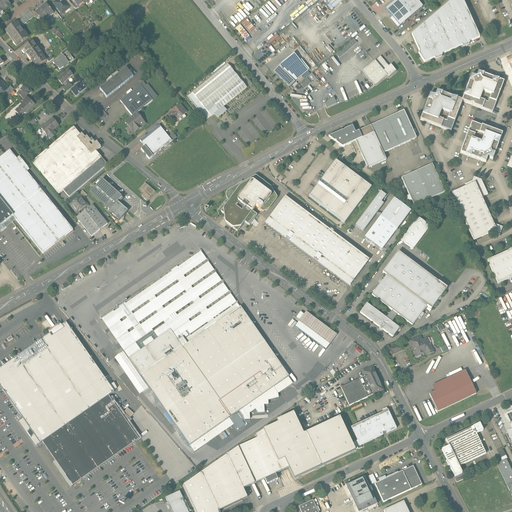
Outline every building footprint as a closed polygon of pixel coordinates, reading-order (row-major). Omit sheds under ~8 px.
[(6,1),(5,0),(0,0),(0,4),(5,10),(10,6),(6,1)] [(64,0),(57,0),(53,3),(62,14),(69,9),(69,8),(70,7),(66,2),(64,0)] [(74,8),(68,0),(67,0),(66,2),(70,7),(69,8),(69,9),(71,11),(74,8)] [(400,25),(411,16),(396,0),(386,9),(393,17),(400,25)] [(396,0),(411,16),(422,7),(416,0),(396,0)] [(458,0),(451,0),(411,34),(420,52),(418,53),(424,62),(434,58),(435,59),(436,59),(442,57),(442,55),(442,54),(462,45),(462,46),(464,47),(469,44),(469,43),(469,42),(479,37),(463,1),(458,0)] [(50,9),(45,4),(42,6),(42,7),(40,9),(47,18),(49,16),(50,16),(51,16),(53,14),(50,9)] [(58,14),(52,7),(50,9),(53,14),(56,16),(58,14)] [(40,9),(37,10),(36,10),(35,11),(35,12),(38,16),(43,23),(48,19),(47,18),(40,9)] [(398,27),(400,25),(393,17),(391,19),(398,27)] [(17,23),(12,26),(13,27),(11,29),(10,28),(6,31),(16,45),(28,37),(17,23)] [(353,38),(335,54),(339,58),(357,43),(353,38)] [(32,41),(23,48),(32,61),(41,54),(32,41)] [(64,55),(55,61),(58,66),(57,67),(60,70),(73,60),(68,52),(67,52),(64,55)] [(41,54),(32,61),(37,67),(46,60),(41,54)] [(308,71),(294,54),(282,63),(281,65),(273,73),(289,88),(295,83),(294,82),(308,71)] [(374,62),(387,77),(388,78),(396,72),(390,66),(389,67),(380,57),(374,62)] [(387,77),(374,62),(362,72),(374,86),(377,85),(387,77)] [(227,65),(187,97),(206,121),(214,114),(218,118),(220,116),(220,117),(224,114),(223,113),(226,112),(222,108),(246,88),(227,65)] [(126,68),(100,89),(107,98),(133,76),(126,68)] [(68,70),(57,81),(62,85),(73,75),(68,70)] [(492,113),(504,82),(478,72),(477,76),(477,77),(475,78),(474,77),(471,76),(461,101),(462,102),(492,113)] [(83,77),(75,83),(77,86),(80,83),(85,79),(83,77)] [(307,78),(300,84),(304,89),(311,83),(307,78)] [(0,80),(0,95),(1,96),(6,91),(8,89),(8,88),(8,89),(0,81),(1,81),(0,80)] [(21,83),(15,88),(19,91),(20,90),(24,86),(21,83)] [(69,83),(62,88),(65,91),(72,86),(69,83)] [(77,86),(71,90),(76,97),(85,90),(80,83),(77,86)] [(140,85),(120,101),(132,117),(136,114),(152,101),(140,85)] [(24,86),(20,90),(21,92),(18,95),(23,99),(26,97),(31,91),(29,89),(27,90),(24,86)] [(451,132),(462,102),(461,101),(437,91),(435,94),(436,96),(433,97),(433,96),(429,94),(420,120),(451,132)] [(34,105),(26,97),(23,99),(22,100),(24,102),(16,111),(17,113),(20,116),(27,110),(28,111),(34,105)] [(333,97),(328,102),(328,103),(325,104),(326,108),(336,104),(333,97)] [(17,106),(4,116),(10,121),(17,114),(16,114),(17,113),(16,111),(24,102),(22,100),(17,106)] [(186,113),(180,105),(170,113),(176,120),(177,119),(178,120),(182,117),(182,118),(183,118),(184,117),(184,116),(184,115),(186,113)] [(103,110),(95,117),(101,121),(107,116),(103,110)] [(404,111),(371,126),(383,154),(416,139),(404,111)] [(132,117),(125,123),(134,133),(145,124),(136,114),(132,117)] [(52,118),(41,128),(50,139),(54,135),(51,132),(58,126),(52,118)] [(492,159),(502,134),(471,122),(460,153),(485,163),(487,159),(486,158),(489,157),(489,158),(492,159)] [(168,137),(159,125),(140,141),(147,150),(145,151),(145,152),(147,155),(148,155),(150,153),(153,157),(172,141),(168,137)] [(330,136),(328,137),(332,140),(334,142),(336,141),(336,143),(342,147),(351,144),(356,155),(360,152),(367,168),(386,160),(383,154),(371,126),(358,131),(355,133),(352,126),(330,136)] [(73,127),(32,162),(59,194),(63,190),(101,158),(96,151),(101,147),(97,143),(98,142),(96,141),(95,143),(91,139),(90,140),(86,136),(85,137),(82,133),(80,135),(73,127)] [(10,150),(0,157),(0,199),(13,216),(43,254),(73,230),(25,170),(28,168),(22,160),(19,162),(10,150)] [(101,158),(63,190),(69,196),(106,164),(101,158)] [(308,197),(344,223),(371,188),(335,161),(308,197)] [(414,206),(445,192),(432,165),(428,167),(401,178),(409,196),(412,201),(414,206)] [(277,198),(277,197),(271,187),(256,176),(255,176),(254,176),(229,190),(227,192),(226,193),(226,196),(226,198),(228,201),(221,212),(224,214),(225,222),(236,231),(237,231),(238,231),(244,222),(249,225),(257,215),(252,211),(256,207),(262,211),(263,211),(264,211),(269,209),(276,199),(277,198)] [(465,187),(452,193),(473,240),(490,233),(496,235),(500,234),(502,227),(493,224),(481,197),(487,194),(481,180),(473,177),(472,181),(464,185),(465,187)] [(128,211),(117,202),(122,197),(102,179),(90,193),(109,210),(108,211),(119,220),(128,211)] [(155,192),(145,183),(140,189),(144,193),(142,196),(147,201),(155,192)] [(389,191),(382,185),(378,190),(380,192),(355,226),(363,231),(383,204),(381,202),(386,196),(385,196),(389,191)] [(80,196),(76,200),(73,202),(71,204),(70,205),(70,206),(71,207),(72,208),(73,208),(74,207),(78,212),(87,205),(80,196)] [(412,201),(409,196),(403,199),(405,204),(412,201)] [(350,285),(368,261),(332,233),(333,231),(330,229),(329,231),(284,198),(266,222),(286,237),(285,238),(289,241),(290,240),(314,258),(313,259),(317,262),(318,261),(350,285)] [(0,199),(0,226),(13,216),(0,199)] [(364,238),(381,250),(411,211),(394,199),(364,238)] [(92,205),(76,218),(91,237),(107,224),(92,205)] [(400,240),(413,249),(430,226),(418,217),(400,240)] [(511,249),(487,261),(498,284),(511,277),(511,249)] [(187,345),(240,308),(200,250),(101,318),(129,357),(170,329),(178,340),(182,337),(187,345)] [(367,304),(360,313),(374,324),(381,328),(392,337),(399,328),(391,322),(397,315),(412,326),(427,306),(431,309),(446,289),(398,252),(382,273),(386,276),(371,296),(392,311),(386,318),(381,314),(367,304)] [(192,450),(292,378),(243,309),(183,350),(171,332),(132,359),(137,368),(153,392),(192,450)] [(328,351),(338,336),(307,313),(297,327),(328,351)] [(113,397),(60,323),(0,365),(0,387),(32,432),(42,447),(113,397)] [(416,351),(419,355),(425,352),(427,356),(433,353),(431,347),(429,347),(430,345),(429,344),(427,338),(422,341),(420,336),(416,338),(412,339),(412,340),(409,341),(411,346),(412,345),(415,352),(416,351)] [(137,368),(129,374),(145,397),(153,392),(137,368)] [(371,368),(363,372),(365,377),(341,388),(349,406),(382,391),(383,391),(382,390),(381,386),(380,386),(378,382),(379,382),(378,381),(376,377),(377,377),(376,377),(374,373),(374,372),(372,368),(371,368)] [(429,394),(438,412),(476,394),(465,370),(432,386),(435,391),(429,394)] [(70,487),(141,437),(113,397),(42,447),(53,461),(70,487)] [(360,445),(396,429),(388,410),(351,427),(357,441),(355,442),(358,449),(362,448),(360,445)] [(306,433),(303,434),(293,413),(277,421),(278,423),(266,429),(285,470),(289,468),(294,479),(322,466),(306,433)] [(322,466),(358,449),(355,442),(352,444),(339,418),(306,433),(322,466)] [(458,479),(465,475),(462,469),(488,455),(474,427),(447,440),(451,448),(444,451),(458,479)] [(239,447),(256,483),(264,479),(267,485),(278,480),(275,474),(285,470),(266,429),(263,430),(255,436),(257,439),(239,447)] [(219,511),(242,501),(240,498),(246,496),(243,489),(256,483),(239,447),(227,455),(227,454),(226,455),(227,455),(183,486),(195,511),(219,511)] [(511,483),(511,469),(507,459),(498,463),(508,485),(511,483)] [(383,503),(422,485),(415,471),(416,470),(414,467),(412,466),(409,467),(408,469),(385,479),(384,477),(377,480),(379,482),(375,484),(383,503)] [(373,474),(368,477),(371,485),(377,482),(373,474)] [(346,485),(358,511),(360,511),(377,504),(365,477),(346,485)] [(188,511),(179,492),(166,498),(168,502),(166,503),(165,504),(166,505),(167,506),(169,505),(172,511),(188,511)] [(313,501),(313,500),(298,507),(299,508),(294,510),(293,511),(318,511),(313,501)] [(408,511),(404,502),(384,511),(408,511)]
